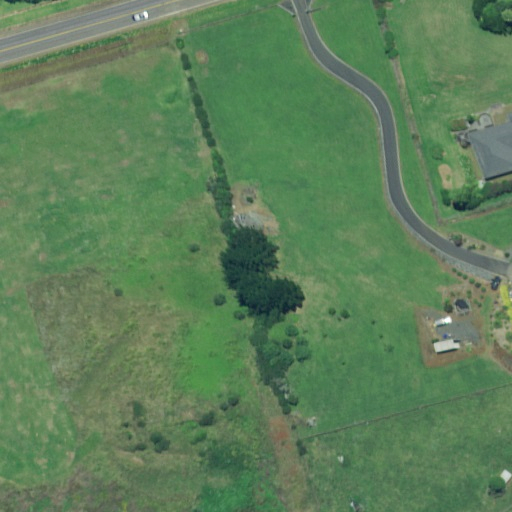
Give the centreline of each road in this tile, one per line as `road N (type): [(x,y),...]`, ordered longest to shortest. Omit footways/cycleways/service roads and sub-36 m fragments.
road 1 (unknown): [(291,0),(326,76),(377,115),(400,222),(450,262),(496,278)]
road 2 (tertiary): [(0,50),(176,0)]
